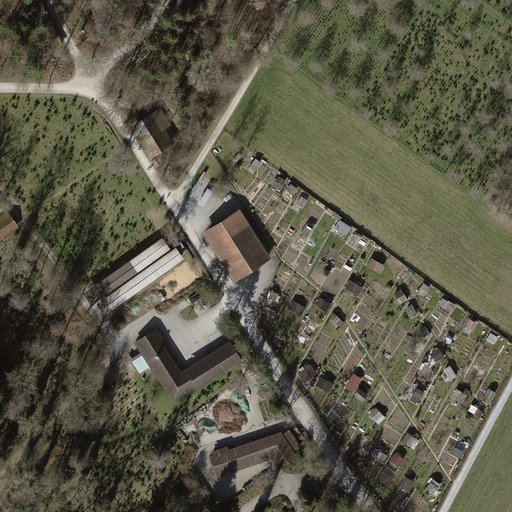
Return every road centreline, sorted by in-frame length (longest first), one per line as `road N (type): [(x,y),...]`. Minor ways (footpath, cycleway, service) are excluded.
road 1 (unclassified): [(371,511),(124,128),(86,88)]
road 2 (track): [(292,0),(174,210)]
road 3 (track): [(443,511),(511,383)]
